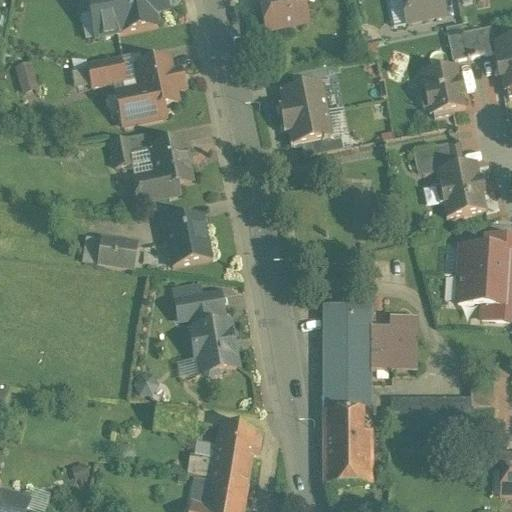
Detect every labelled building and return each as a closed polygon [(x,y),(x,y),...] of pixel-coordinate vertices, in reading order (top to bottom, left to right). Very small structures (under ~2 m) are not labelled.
[(93,0),(91,0),(100,43),(160,30),(157,14),(164,13),(160,0),(93,0)] [(305,0),(270,0),(265,1),(272,36),(312,28),(305,0)] [(446,19),(441,0),(403,0),(409,27),(446,19)] [(467,30),(450,33),(457,67),(474,63),(469,38),(467,30)] [(497,32),(469,38),(474,63),(474,64),(501,59),(502,65),(500,65),(504,83),(506,83),(509,96),(511,95),(511,45),(500,48),(497,32)] [(130,87),(125,64),(92,71),(92,73),(78,76),(82,92),(96,90),(96,93),(130,87)] [(128,130),(128,132),(170,124),(167,111),(183,107),(180,95),(188,93),(185,75),(177,77),(174,64),(141,71),(146,94),(133,96),(135,108),(124,111),(124,113),(122,116),(124,128),(128,130)] [(433,113),(434,120),(438,120),(439,124),(459,119),(458,116),(470,113),(467,101),(469,101),(466,85),(464,85),(461,72),(426,79),(429,96),(425,97),(429,113),(433,113)] [(283,111),(286,125),(332,116),(329,99),(325,96),(324,90),(326,86),(334,85),(332,73),(297,80),(299,93),(285,96),(287,110),(283,111)] [(306,149),(309,163),(348,155),(346,143),(338,145),(334,142),(333,136),(336,132),(332,116),(286,125),(289,138),(293,137),(295,151),(306,149)] [(132,144),(135,158),(155,153),(156,153),(153,139),(132,144)] [(115,148),(120,174),(138,170),(135,158),(132,144),(115,148)] [(137,185),(142,208),(178,200),(183,199),(181,190),(197,187),(194,171),(196,170),(194,162),(191,145),(156,153),(155,153),(160,180),(137,185)] [(448,207),(451,224),(490,216),(487,200),(489,200),(486,184),(484,184),(481,169),(469,171),(464,147),(417,156),(421,177),(427,181),(442,178),(445,193),(441,193),(444,208),(448,207)] [(169,230),(177,273),(216,265),(207,222),(169,230)] [(491,254),(466,253),(464,281),(511,283),(511,241),(492,240),(491,254)] [(106,245),(103,270),(138,275),(142,250),(106,245)] [(511,283),(464,281),(462,309),(488,310),(487,325),(511,326),(511,283)] [(205,292),(179,297),(181,308),(201,304),(204,322),(217,320),(218,321),(228,319),(225,301),(207,304),(205,292)] [(203,367),(206,379),(208,379),(213,382),(225,380),(228,376),(242,373),(239,357),(241,354),(239,344),(236,342),(234,329),(219,332),(218,321),(217,320),(204,322),(201,304),(181,308),(185,328),(198,325),(200,335),(195,336),(200,367),(203,367)] [(375,312),(329,312),(330,490),(375,490),(375,377),(420,376),(420,323),(396,323),(396,334),(375,334),(375,312)] [(395,404),(395,431),(477,430),(477,413),(496,413),(496,384),(475,384),(475,404),(395,404)] [(162,411),(159,435),(199,440),(202,416),(162,411)] [(195,461),(192,480),(252,490),(257,461),(260,462),(261,454),(264,454),(267,437),(226,430),(220,465),(195,461)] [(213,511),(248,511),(251,492),(217,487),(214,510),(213,511)] [(0,501),(0,511),(32,511),(33,507),(24,504),(22,501),(8,497),(4,499),(1,498),(0,501)]
